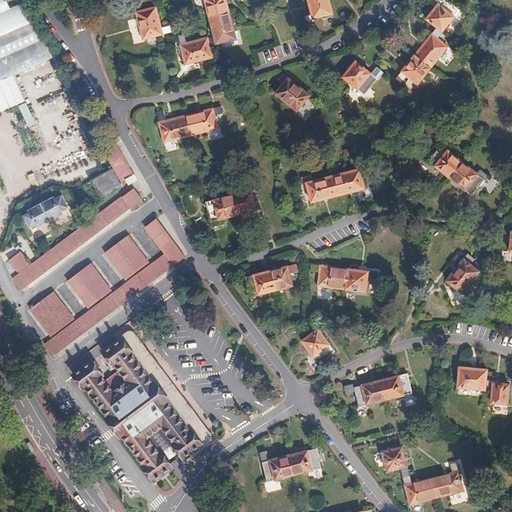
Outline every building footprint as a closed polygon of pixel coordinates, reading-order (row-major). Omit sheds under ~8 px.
[(204,0),(208,17),(228,11),(225,0),(204,0)] [(307,0),(311,13),(313,18),(332,13),(328,0),(307,0)] [(441,0),(427,19),(437,27),(442,32),(460,10),(447,0),(441,0)] [(143,40),(168,33),(166,27),(158,29),(153,8),(135,12),(143,40)] [(228,11),(208,17),(213,35),(207,37),(209,45),(235,39),(228,11)] [(313,18),(311,13),(305,14),(308,24),(314,23),(313,18)] [(0,39),(0,82),(16,76),(54,59),(39,23),(0,39)] [(442,32),(437,27),(414,56),(430,69),(448,48),(437,38),(442,32)] [(209,45),(207,37),(186,42),(184,34),(178,36),(185,64),(212,57),(209,45)] [(430,69),(414,56),(396,78),(401,82),(406,76),(418,84),(430,69)] [(364,94),(377,78),(371,73),(355,61),(342,77),(364,94)] [(371,73),(377,78),(381,73),(375,68),(371,73)] [(310,95),(283,74),(277,81),(281,84),(274,94),(297,111),(310,95)] [(0,113),(27,102),(16,76),(0,82),(0,113)] [(186,115),(191,135),(218,129),(214,115),(222,113),(221,106),(186,115)] [(164,142),(191,135),(186,115),(165,121),(163,113),(157,114),(164,142)] [(62,168),(94,156),(83,127),(57,137),(59,142),(78,135),(82,147),(58,156),(62,168)] [(117,143),(103,151),(106,158),(120,150),(117,143)] [(428,161),(450,179),(463,163),(441,146),(428,161)] [(106,158),(110,164),(124,156),(120,150),(106,158)] [(112,168),(113,170),(127,163),(124,156),(110,164),(112,168)] [(333,176),(338,195),(365,188),(358,160),(352,161),(354,170),(333,176)] [(127,163),(113,170),(117,177),(131,169),(127,163)] [(463,163),(450,179),(471,196),(484,180),(463,163)] [(68,167),(68,174),(78,175),(79,168),(68,167)] [(93,179),(101,197),(119,187),(110,169),(93,179)] [(134,175),(131,169),(117,177),(120,183),(134,175)] [(303,183),(306,182),(313,181),(311,173),(302,176),(303,183)] [(131,185),(140,179),(137,174),(127,179),(131,185)] [(313,181),(306,182),(311,202),(338,195),(333,176),(313,181)] [(245,191),(231,195),(236,215),(257,209),(249,181),(243,183),(245,191)] [(126,202),(137,194),(133,188),(122,197),(126,202)] [(126,202),(130,208),(141,199),(137,194),(126,202)] [(236,215),(231,195),(205,202),(210,222),(236,215)] [(125,211),(130,208),(126,202),(122,197),(121,196),(116,200),(125,211)] [(66,207),(60,197),(53,200),(52,199),(30,211),(30,212),(24,216),(29,227),(36,223),(37,225),(59,213),(58,212),(66,207)] [(119,215),(125,211),(116,200),(111,204),(119,215)] [(113,220),(119,215),(111,204),(105,208),(113,220)] [(108,224),(113,220),(105,208),(100,212),(108,224)] [(102,228),(108,224),(100,212),(94,216),(102,228)] [(97,232),(102,228),(94,216),(89,220),(97,232)] [(148,232),(160,224),(156,218),(144,227),(148,232)] [(91,236),(97,232),(89,220),(83,225),(91,236)] [(164,229),(160,224),(148,232),(153,238),(164,229)] [(86,240),(91,236),(83,225),(78,228),(86,240)] [(81,244),(86,240),(78,228),(72,233),(81,244)] [(157,243),(168,235),(164,229),(153,238),(157,243)] [(75,249),(81,244),(72,233),(67,237),(75,249)] [(120,248),(132,240),(128,235),(117,243),(120,248)] [(161,249),(172,241),(168,235),(157,243),(161,249)] [(69,253),(75,249),(67,237),(61,241),(69,253)] [(124,254),(136,245),(132,240),(120,248),(124,254)] [(64,257),(69,253),(61,241),(55,245),(64,257)] [(165,255),(177,246),(172,241),(161,249),(164,253),(165,255)] [(105,252),(109,257),(120,248),(117,243),(105,252)] [(58,261),(64,257),(55,245),(50,249),(58,261)] [(129,259),(140,251),(136,245),(124,254),(129,259)] [(169,260),(180,251),(177,246),(165,255),(169,260)] [(109,257),(113,262),(124,254),(120,248),(109,257)] [(53,265),(58,261),(50,249),(45,253),(53,265)] [(133,265),(144,257),(140,251),(129,259),(133,265)] [(169,260),(173,266),(185,257),(180,251),(169,260)] [(28,264),(21,252),(9,261),(17,273),(28,264)] [(48,269),(53,265),(45,253),(39,257),(48,269)] [(168,269),(173,266),(169,260),(165,255),(164,253),(159,257),(168,269)] [(113,262),(117,268),(129,259),(124,254),(113,262)] [(467,255),(463,259),(470,265),(474,260),(467,255)] [(42,273),(48,269),(39,257),(33,262),(42,273)] [(133,265),(137,271),(148,262),(144,257),(133,265)] [(163,273),(168,269),(159,257),(153,261),(163,273)] [(117,268),(121,274),(133,265),(129,259),(117,268)] [(470,265),(463,259),(446,280),(462,293),(479,272),(470,265)] [(157,278),(163,273),(153,261),(148,265),(157,278)] [(36,278),(42,273),(33,262),(27,266),(36,278)] [(90,263),(79,272),(82,277),(94,268),(90,263)] [(296,264),(271,270),(276,290),(292,286),(289,272),(297,270),(296,264)] [(125,279),(137,271),(133,265),(121,274),(125,279)] [(151,282),(157,278),(148,265),(142,269),(151,282)] [(318,286),(345,290),(347,269),(312,265),(311,271),(319,272),(318,286)] [(31,282),(36,278),(27,266),(22,270),(31,282)] [(94,268),(82,277),(86,282),(98,274),(94,268)] [(145,286),(151,282),(142,269),(137,274),(145,286)] [(347,269),(345,290),(365,293),(367,278),(376,280),(377,273),(347,269)] [(26,286),(31,282),(22,270),(17,274),(26,286)] [(276,290),(271,270),(245,277),(250,297),(276,290)] [(82,277),(79,272),(67,281),(71,286),(82,277)] [(20,290),(26,286),(17,274),(11,278),(20,290)] [(98,274),(86,282),(90,288),(102,279),(98,274)] [(140,290),(145,286),(137,274),(131,278),(140,290)] [(82,277),(71,286),(74,291),(86,282),(82,277)] [(134,294),(140,290),(131,278),(126,282),(134,294)] [(102,279),(90,288),(94,294),(106,285),(102,279)] [(86,282),(74,291),(79,297),(90,288),(86,282)] [(129,298),(134,294),(126,282),(120,286),(129,298)] [(106,285),(94,294),(98,299),(110,290),(106,285)] [(123,302),(129,298),(120,286),(115,290),(123,302)] [(90,288),(79,297),(83,302),(94,294),(90,288)] [(118,307),(123,302),(115,290),(109,294),(118,307)] [(53,291),(41,300),(44,305),(56,296),(53,291)] [(94,294),(83,302),(87,308),(98,299),(94,294)] [(112,311),(118,307),(109,294),(103,299),(112,311)] [(56,296),(44,305),(48,311),(60,302),(56,296)] [(107,315),(112,311),(103,299),(98,303),(107,315)] [(44,305),(41,300),(29,309),(33,314),(44,305)] [(60,302),(48,311),(52,316),(64,308),(60,302)] [(98,303),(92,307),(101,319),(107,315),(98,303)] [(44,305),(33,314),(37,319),(48,311),(44,305)] [(87,311),(96,323),(101,319),(92,307),(87,311)] [(64,308),(52,316),(57,322),(69,313),(64,308)] [(48,311),(37,319),(41,325),(52,316),(48,311)] [(82,315),(91,327),(96,323),(87,311),(82,315)] [(69,313),(57,322),(61,328),(73,319),(69,313)] [(76,319),(85,331),(91,327),(82,315),(76,319)] [(52,316),(41,325),(45,331),(57,322),(52,316)] [(76,319),(70,323),(79,336),(85,331),(76,319)] [(57,322),(45,331),(49,336),(61,328),(57,322)] [(70,323),(64,327),(73,340),(79,336),(70,323)] [(64,327),(59,331),(68,344),(73,340),(64,327)] [(334,352),(317,329),(301,341),(318,364),(334,352)] [(59,331),(54,335),(63,348),(68,344),(59,331)] [(170,467),(160,453),(158,454),(145,437),(161,425),(173,443),(172,444),(182,457),(183,457),(184,458),(207,441),(207,436),(208,433),(177,393),(176,393),(163,376),(164,375),(133,334),(132,334),(125,333),(120,337),(120,338),(102,352),(113,366),(115,365),(118,369),(127,382),(112,394),(102,381),(99,377),(100,375),(90,361),(72,375),(83,388),(85,387),(94,400),(94,401),(97,405),(98,405),(108,418),(106,419),(113,428),(119,437),(122,436),(131,448),(130,449),(133,453),(134,453),(144,465),(142,467),(152,480),(153,480),(154,481),(170,469),(170,467)] [(54,335),(48,339),(57,352),(63,348),(54,335)] [(57,352),(48,339),(43,343),(52,356),(57,352)] [(485,391),(485,382),(487,371),(466,369),(466,360),(460,359),(457,388),(485,391)] [(118,369),(102,381),(112,394),(127,382),(118,369)] [(406,373),(379,380),(385,400),(412,393),(406,373)] [(385,400),(379,380),(353,388),(359,407),(385,400)] [(509,385),(485,382),(485,391),(491,392),(491,403),(507,404),(509,385)] [(158,454),(160,453),(172,444),(173,443),(161,425),(145,437),(158,454)] [(399,469),(401,477),(408,475),(401,447),(381,452),(387,472),(399,469)] [(288,455),(293,475),(320,468),(315,449),(288,455)] [(266,482),(293,475),(288,455),(268,460),(266,452),(259,453),(266,482)] [(431,478),(436,498),(463,491),(455,463),(449,464),(451,473),(431,478)] [(408,475),(401,477),(409,505),(436,498),(431,478),(411,483),(408,475)]
